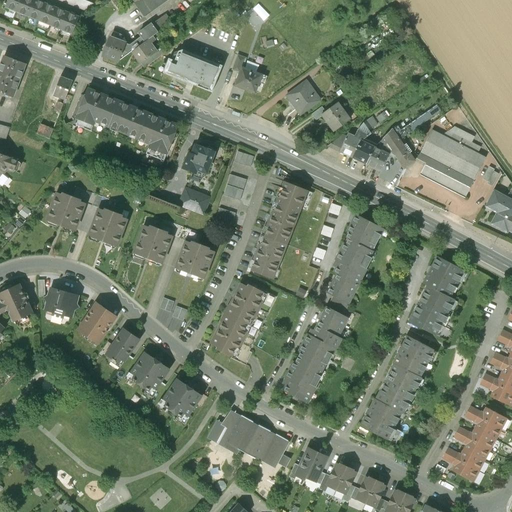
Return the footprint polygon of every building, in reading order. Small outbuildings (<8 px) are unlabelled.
[(8,0),(6,7),(17,12),(21,0),(8,0)] [(34,0),(21,0),(17,12),(28,16),(34,0)] [(46,4),(36,0),(34,0),(28,16),(39,21),(46,4)] [(80,0),(54,0),(83,12),(92,5),(80,0)] [(131,0),(145,18),(169,0),(168,0),(131,0)] [(57,8),(46,4),(39,21),(50,25),(57,8)] [(68,13),(57,8),(50,25),(61,30),(68,13)] [(253,28),(261,20),(252,10),(244,17),(253,28)] [(79,17),(68,13),(61,30),(72,34),(79,17)] [(165,15),(152,24),(158,33),(171,23),(165,15)] [(152,37),(158,33),(152,24),(139,34),(141,37),(145,42),(152,37)] [(110,37),(103,57),(118,63),(125,43),(110,37)] [(141,37),(131,45),(125,43),(118,63),(133,52),(145,42),(141,37)] [(145,42),(133,52),(140,62),(157,50),(152,43),(155,41),(152,37),(145,42)] [(163,46),(157,50),(140,62),(145,68),(167,51),(163,46)] [(342,56),(346,61),(355,54),(352,49),(342,56)] [(168,59),(163,73),(191,84),(212,92),(222,66),(182,50),(178,52),(174,61),(168,59)] [(232,70),(239,73),(242,67),(245,58),(238,55),(232,70)] [(4,56),(0,66),(0,92),(13,97),(26,64),(4,56)] [(343,70),(338,63),(330,69),(335,76),(343,70)] [(239,73),(235,85),(255,93),(261,74),(242,67),(239,73)] [(61,75),(53,95),(64,99),(72,80),(61,75)] [(307,81),(286,96),(300,116),(321,101),(307,81)] [(94,122),(108,128),(119,101),(88,89),(76,118),(78,119),(76,125),(90,131),(94,122)] [(57,101),(54,109),(60,112),(64,103),(57,101)] [(148,113),(119,101),(108,128),(138,139),(148,113)] [(324,115),(335,130),(352,118),(340,103),(326,113),(324,115)] [(392,128),(399,139),(440,110),(436,103),(410,121),(400,129),(397,125),(392,128)] [(316,121),(324,115),(326,113),(323,108),(312,116),(316,121)] [(383,111),(373,118),(378,124),(387,117),(383,111)] [(178,125),(148,113),(138,139),(150,145),(147,154),(161,160),(163,153),(166,155),(178,125)] [(372,115),(364,121),(370,129),(378,124),(373,118),(372,115)] [(407,117),(397,125),(400,129),(410,121),(407,117)] [(364,121),(357,136),(368,141),(372,132),(370,129),(364,121)] [(0,137),(7,140),(10,127),(0,124),(0,137)] [(455,126),(443,134),(478,152),(481,146),(472,142),(474,136),(455,126)] [(383,139),(404,168),(414,161),(399,139),(392,128),(381,136),(383,139)] [(427,162),(421,174),(465,196),(485,156),(478,152),(443,134),(432,129),(418,157),(427,162)] [(327,146),(342,153),(351,133),(348,131),(327,146)] [(342,153),(364,164),(373,146),(374,144),(368,141),(357,136),(351,133),(342,153)] [(189,152),(183,168),(193,171),(195,172),(196,168),(207,172),(215,151),(195,144),(192,153),(189,152)] [(387,153),(373,146),(364,164),(379,171),(387,153)] [(238,152),(235,162),(251,167),(254,157),(238,152)] [(0,153),(0,170),(2,172),(4,173),(7,169),(13,172),(17,160),(0,153)] [(488,161),(483,172),(488,175),(487,177),(492,179),(490,182),(495,184),(500,173),(495,171),(496,169),(492,166),(493,164),(488,161)] [(191,177),(200,181),(201,178),(193,175),(195,172),(193,171),(191,177)] [(230,176),(224,196),(240,201),(246,181),(230,176)] [(286,183),(275,210),(296,218),(307,191),(286,183)] [(211,196),(185,186),(178,204),(204,214),(211,196)] [(72,200),(84,205),(97,210),(111,215),(115,203),(76,189),(72,200)] [(511,198),(494,189),(485,206),(496,212),(490,223),(506,232),(507,230),(511,232),(511,198)] [(56,194),(46,220),(75,231),(84,205),(72,200),(56,194)] [(332,202),(329,211),(338,215),(341,206),(332,202)] [(25,206),(19,213),(25,218),(31,211),(25,206)] [(219,209),(216,219),(232,224),(235,214),(219,209)] [(97,210),(87,236),(116,246),(125,220),(111,215),(97,210)] [(286,245),(296,218),(275,210),(264,237),(286,245)] [(15,212),(11,216),(17,221),(21,217),(15,212)] [(347,233),(350,235),(374,247),(383,230),(356,216),(347,233)] [(159,232),(172,237),(185,242),(198,247),(203,235),(164,221),(159,232)] [(10,233),(15,227),(9,222),(4,228),(10,233)] [(324,225),(321,233),(331,237),(334,228),(324,225)] [(144,226),(134,252),(162,263),(172,237),(159,232),(144,226)] [(350,235),(344,246),(369,259),(373,251),(372,251),(374,247),(350,235)] [(272,279),(286,245),(264,237),(251,271),(272,279)] [(185,242),(175,268),(203,278),(213,252),(198,247),(185,242)] [(362,271),(369,259),(344,246),(338,257),(362,271)] [(317,247),(314,256),(323,259),(326,250),(317,247)] [(365,272),(362,271),(338,257),(333,267),(336,268),(333,273),(337,275),(357,286),(365,272)] [(422,284),(426,286),(449,298),(463,271),(436,257),(422,284)] [(347,305),(357,286),(337,275),(327,294),(332,297),(347,305)] [(0,294),(0,301),(1,304),(0,304),(0,313),(0,314),(8,310),(13,321),(32,313),(20,286),(0,294)] [(240,286),(225,315),(246,326),(250,318),(254,320),(261,305),(258,304),(263,294),(247,286),(246,289),(240,286)] [(453,300),(449,298),(426,286),(407,322),(434,336),(453,300)] [(78,306),(75,302),(77,295),(51,288),(49,295),(45,297),(47,302),(45,310),(71,317),(73,308),(78,306)] [(299,288),(295,296),(303,299),(306,291),(299,288)] [(275,299),(263,294),(258,304),(261,305),(254,320),(250,318),(246,326),(243,334),(246,335),(239,350),(236,348),(231,358),(245,365),(252,353),(249,351),(275,299)] [(347,305),(332,297),(326,307),(343,316),(349,306),(347,305)] [(163,298),(159,308),(170,312),(174,302),(163,298)] [(87,337),(97,345),(116,318),(95,303),(78,329),(88,336),(87,337)] [(176,307),(172,317),(183,321),(187,310),(176,307)] [(326,307),(317,325),(337,336),(347,318),(343,316),(326,307)] [(243,334),(246,326),(225,315),(210,346),(217,349),(216,351),(231,358),(236,348),(239,350),(246,335),(243,334)] [(311,330),(308,337),(334,351),(341,338),(337,336),(317,325),(313,332),(311,330)] [(124,328),(106,354),(119,363),(122,358),(124,360),(139,339),(124,328)] [(511,335),(502,330),(499,336),(511,341),(511,335)] [(506,352),(509,353),(511,354),(511,341),(499,336),(497,341),(509,346),(506,352)] [(308,337),(300,350),(327,364),(334,351),(308,337)] [(392,363),(393,364),(419,378),(433,351),(406,337),(392,363)] [(320,378),(327,364),(300,350),(293,363),(320,378)] [(494,353),(492,358),(511,367),(511,354),(509,353),(506,359),(494,353)] [(169,371),(143,354),(130,373),(135,376),(133,380),(149,391),(151,387),(156,390),(169,371)] [(511,380),(511,367),(492,358),(489,363),(502,369),(499,374),(511,380)] [(312,392),(320,378),(293,363),(286,378),(312,392)] [(421,378),(419,378),(393,364),(375,400),(401,413),(403,414),(421,378)] [(484,374),(481,379),(511,394),(511,380),(499,374),(496,380),(484,374)] [(307,403),(312,392),(286,378),(282,384),(286,386),(284,390),(307,403)] [(510,406),(511,401),(511,394),(481,379),(479,384),(492,391),(489,396),(510,406)] [(201,397),(175,380),(162,399),(167,402),(165,406),(181,417),(183,413),(188,416),(196,405),(201,397)] [(196,405),(200,408),(207,398),(202,395),(201,397),(196,405)] [(387,441),(401,413),(375,400),(373,399),(359,427),(387,441)] [(469,406),(466,411),(499,429),(505,419),(483,407),(480,412),(469,406)] [(216,420),(207,436),(236,452),(237,448),(255,458),(259,452),(277,463),(282,454),(289,441),(231,410),(223,424),(216,420)] [(493,440),(499,429),(466,411),(463,416),(475,423),(472,428),(493,440)] [(488,450),(493,440),(472,428),(469,434),(457,427),(455,432),(488,450)] [(482,461),(488,450),(455,432),(452,437),(465,443),(461,449),(482,461)] [(305,479),(306,477),(318,452),(309,448),(301,467),(297,476),(305,479)] [(476,471),(482,461),(461,449),(458,455),(446,449),(444,453),(476,471)] [(327,456),(318,452),(306,477),(315,481),(320,471),(327,456)] [(471,481),(476,471),(444,453),(441,458),(454,464),(451,470),(471,481)] [(290,458),(282,454),(277,463),(285,467),(290,458)] [(327,485),(336,490),(347,467),(338,463),(331,476),(327,485)] [(295,480),(297,476),(301,467),(295,464),(289,477),(295,480)] [(436,464),(434,469),(442,474),(445,469),(436,464)] [(355,471),(347,467),(336,490),(345,494),(349,485),(355,471)] [(315,481),(315,482),(321,485),(326,474),(320,471),(315,481)] [(331,476),(326,474),(321,485),(319,489),(325,491),(327,485),(331,476)] [(356,499),(365,503),(377,479),(370,476),(370,477),(367,476),(360,490),(356,499)] [(383,482),(377,479),(365,503),(374,507),(379,498),(385,485),(383,484),(383,482)] [(348,502),(350,498),(355,487),(349,485),(345,494),(342,499),(348,502)] [(360,490),(355,487),(350,498),(356,500),(356,499),(360,490)] [(385,511),(396,511),(406,492),(399,489),(399,490),(396,489),(390,503),(385,511)] [(413,496),(406,492),(396,511),(407,511),(408,511),(414,498),(413,497),(413,496)] [(374,509),(379,511),(384,500),(379,498),(374,507),(374,509)] [(385,511),(390,503),(384,500),(379,511),(380,511),(385,511)]
